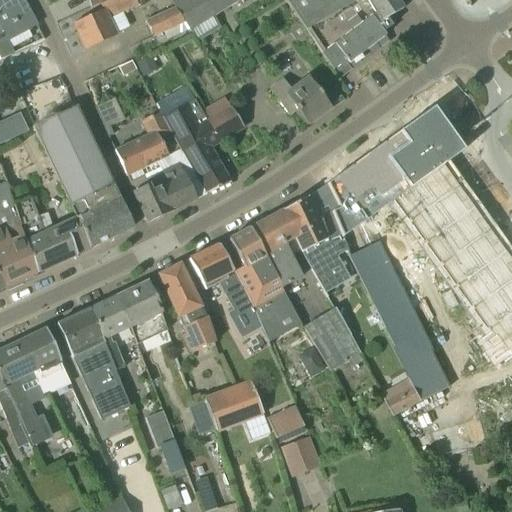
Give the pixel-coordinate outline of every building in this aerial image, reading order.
[(21,0),(0,0),(0,61),(13,54),(7,41),(35,26),(21,0)] [(85,50),(116,36),(109,20),(143,4),(141,0),(109,0),(98,5),(101,11),(73,24),(85,50)] [(86,0),(90,9),(98,5),(109,0),(86,0)] [(168,0),(174,8),(183,24),(189,32),(198,43),(221,29),(213,17),(239,0),(168,0)] [(382,34),(391,27),(386,19),(378,25),(364,0),(284,0),(308,38),(336,79),(350,68),(348,65),(384,37),(382,34)] [(386,19),(402,10),(395,0),(364,0),(378,25),(386,19)] [(152,38),(183,24),(174,8),(145,21),(152,38)] [(143,78),(158,69),(150,56),(135,64),(143,78)] [(131,62),(119,68),(123,77),(135,71),(131,62)] [(295,111),(306,126),(329,109),(306,77),(289,90),(281,79),(267,89),(287,116),(295,111)] [(123,120),(113,98),(93,108),(108,139),(113,137),(109,127),(123,120)] [(205,196),(229,184),(210,151),(218,146),(205,121),(194,103),(162,121),(171,135),(181,153),(205,196)] [(229,107),(205,121),(218,146),(244,132),(229,107)] [(74,217),(89,248),(90,248),(91,249),(91,248),(111,238),(112,239),(111,237),(116,235),(117,237),(126,233),(125,230),(130,228),(130,229),(131,228),(112,187),(113,187),(111,183),(110,184),(103,170),(104,169),(103,166),(102,166),(100,163),(101,163),(97,154),(96,155),(95,152),(96,152),(94,148),(93,149),(86,134),(87,134),(86,131),(85,131),(84,129),(85,129),(81,120),(80,121),(78,117),(79,117),(77,114),(74,108),(31,129),(74,217)] [(418,119),(326,185),(338,209),(334,211),(330,213),(341,239),(400,196),(442,167),(448,162),(460,153),(463,152),(461,149),(457,143),(455,141),(451,135),(449,133),(440,120),(438,117),(434,111),(432,109),(430,111),(418,119)] [(171,135),(162,121),(159,114),(140,123),(146,137),(113,152),(126,179),(142,171),(168,159),(159,141),(171,135)] [(145,178),(129,185),(146,223),(169,213),(168,211),(192,200),(193,202),(205,196),(181,153),(168,159),(142,171),(145,178)] [(442,167),(400,196),(511,350),(511,351),(511,277),(506,269),(511,265),(511,264),(496,242),(495,243),(490,247),(483,237),(482,236),(475,226),(480,222),(481,221),(465,199),(464,200),(459,203),(452,193),(451,192),(444,182),(449,178),(450,178),(442,167)] [(28,253),(36,274),(89,250),(89,248),(74,217),(43,231),(25,185),(7,192),(23,239),(28,253)] [(7,192),(6,187),(0,189),(0,283),(3,289),(36,274),(23,239),(7,192)] [(325,237),(306,199),(306,198),(278,213),(301,254),(316,246),(332,278),(337,275),(345,289),(354,285),(341,267),(325,237)] [(249,229),(280,288),(305,274),(295,257),(301,254),(278,213),(249,229)] [(280,288),(249,229),(228,240),(243,268),(233,273),(248,302),(260,328),(266,342),(268,346),(301,329),(301,328),(299,324),(280,288)] [(370,244),(342,260),(425,406),(453,390),(370,244)] [(204,292),(218,285),(228,307),(232,306),(253,355),(269,348),(268,346),(266,342),(260,328),(248,302),(233,273),(232,273),(218,246),(187,261),(204,292)] [(178,319),(176,320),(190,354),(216,344),(201,308),(199,309),(178,265),(157,275),(178,319)] [(130,329),(161,315),(146,282),(114,298),(130,329)] [(87,310),(101,342),(109,338),(130,329),(114,298),(87,310)] [(128,408),(110,369),(100,346),(102,345),(101,342),(87,310),(55,325),(99,421),(128,408)] [(361,354),(333,310),(322,316),(301,328),(301,329),(329,374),(348,362),(352,368),(362,362),(359,355),(361,354)] [(69,384),(44,329),(22,340),(38,371),(31,374),(41,396),(69,384)] [(489,351),(499,344),(494,337),(491,339),(484,344),(489,351)] [(100,346),(112,373),(125,368),(114,342),(112,343),(109,338),(101,342),(102,345),(100,346)] [(3,387),(20,425),(35,419),(18,381),(31,374),(38,371),(22,340),(0,350),(0,382),(2,388),(3,387)] [(325,371),(312,349),(298,357),(310,379),(325,371)] [(381,395),(394,417),(395,417),(418,404),(421,402),(409,379),(381,395)] [(202,400),(203,402),(213,431),(214,433),(215,433),(216,435),(262,417),(261,415),(262,415),(250,383),(249,384),(248,381),(203,398),(203,400),(202,400)] [(0,382),(0,411),(1,412),(17,449),(28,445),(20,425),(3,387),(2,388),(0,382)] [(198,436),(213,431),(203,402),(188,408),(198,436)] [(510,415),(506,403),(497,405),(497,406),(501,418),(510,415)] [(401,427),(424,414),(418,404),(395,417),(401,427)] [(505,430),(501,418),(497,406),(497,405),(486,409),(497,444),(509,442),(505,430)] [(497,444),(486,409),(475,412),(486,445),(497,444)] [(303,427),(295,410),(268,422),(275,439),(303,427)] [(155,449),(173,442),(162,412),(144,419),(155,449)] [(486,445),(475,412),(465,416),(464,416),(474,448),(475,447),(486,445)] [(441,457),(431,426),(424,414),(401,427),(421,463),(441,457)] [(511,427),(511,421),(510,415),(501,418),(505,430),(511,427)] [(474,448),(464,416),(453,419),(463,451),(474,448)] [(463,451),(453,419),(442,423),(452,454),(463,451)] [(452,454),(442,423),(431,426),(441,457),(452,454)] [(282,450),(292,476),(318,467),(308,440),(282,450)] [(212,511),(218,510),(208,479),(195,483),(205,511),(212,511)] [(127,511),(121,499),(94,511),(127,511)] [(468,511),(467,501),(455,503),(457,511),(468,511)]
